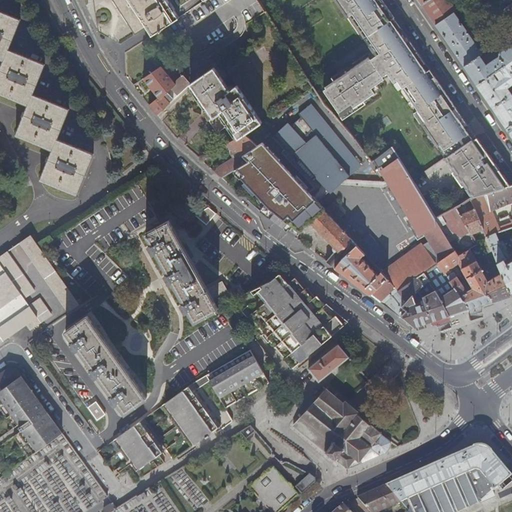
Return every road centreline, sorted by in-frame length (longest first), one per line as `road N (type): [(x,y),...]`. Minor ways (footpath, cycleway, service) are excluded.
road 1 (secondary): [(453,376),(193,176),(128,109),(62,0)]
road 2 (residential): [(400,0),(511,162)]
road 3 (tertiary): [(348,487),(428,453),(480,404)]
road 4 (residential): [(92,460),(17,352),(0,357)]
